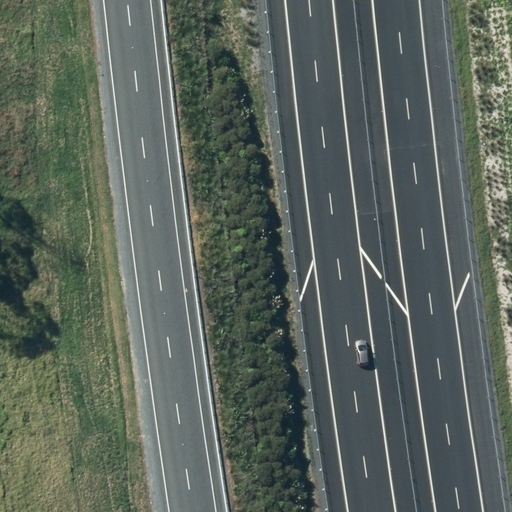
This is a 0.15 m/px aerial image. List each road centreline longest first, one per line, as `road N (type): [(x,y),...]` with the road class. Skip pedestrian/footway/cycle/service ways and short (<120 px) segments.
road 1 (unclassified): [(126,0),(202,511)]
road 2 (motorway): [(379,511),(312,0)]
road 3 (motorway): [(405,0),(462,511)]
